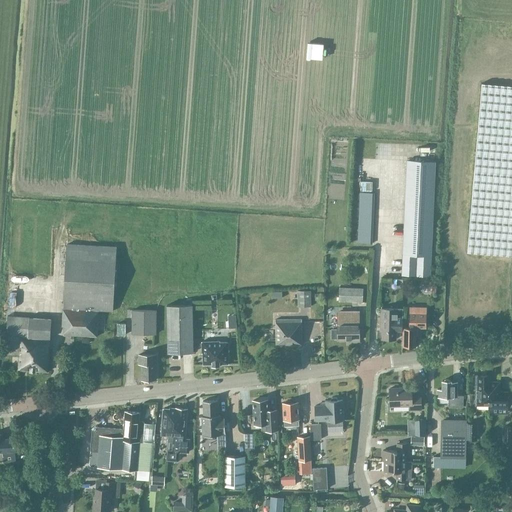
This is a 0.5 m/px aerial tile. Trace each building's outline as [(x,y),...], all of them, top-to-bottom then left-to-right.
[(511,85),(482,83),(467,251),(511,254),(511,85)] [(380,154),(381,140),(368,140),(368,153),(380,154)] [(401,275),(430,277),(435,163),(407,161),(401,275)] [(358,243),(372,244),(374,194),(360,193),(358,243)] [(400,223),(400,211),(390,210),(389,223),(400,223)] [(64,336),(97,338),(98,311),(113,312),(117,248),(67,245),(62,327),(65,327),(64,336)] [(344,316),(357,317),(357,303),(362,303),(363,289),(340,288),(339,302),(345,302),(344,316)] [(298,290),(298,306),(311,306),(311,290),(298,290)] [(167,305),(168,353),(194,352),(192,304),(167,305)] [(380,318),(380,328),(382,328),(382,340),(395,340),(396,331),(402,331),(403,308),(381,307),(380,318)] [(132,335),(156,335),(156,311),(133,310),(132,335)] [(403,347),(408,347),(408,348),(414,349),(414,348),(416,348),(416,336),(417,336),(418,328),(426,329),(426,314),(409,313),(409,328),(403,328),(403,347)] [(338,330),(332,330),(332,339),(338,339),(338,341),(351,341),(351,342),(359,342),(359,324),(355,324),(355,318),(339,319),(339,324),(338,324),(338,330)] [(288,319),(276,319),(276,320),(276,321),(276,346),(302,345),(301,320),(301,319),(288,319)] [(7,335),(6,353),(20,354),(18,369),(49,371),(51,338),(7,335)] [(229,363),(228,363),(228,342),(220,342),(220,341),(202,341),(202,348),(204,348),(204,353),(203,353),(203,364),(203,365),(204,365),(204,364),(212,364),(212,365),(213,365),(219,365),(220,365),(220,364),(228,364),(229,364),(229,363)] [(138,355),(138,364),(141,364),(142,381),(155,380),(155,355),(138,355)] [(490,381),(490,375),(478,375),(478,381),(476,381),(476,405),(489,405),(490,381)] [(438,389),(438,396),(449,397),(449,407),(464,407),(464,395),(457,395),(458,382),(452,382),(452,381),(450,381),(449,379),(445,379),(444,381),(443,381),(443,389),(438,389)] [(490,381),(489,405),(498,405),(498,407),(508,407),(508,391),(500,391),(500,381),(490,381)] [(390,406),(410,405),(410,411),(421,410),(420,397),(412,397),(411,388),(389,389),(390,406)] [(343,420),(343,418),(344,417),(344,413),(343,412),(342,400),(337,400),(337,399),(336,398),(332,398),(331,399),(331,401),(326,401),(326,402),(323,403),(321,405),(321,406),(315,406),(316,420),(327,420),(327,421),(328,421),(328,427),(343,426),(343,420)] [(218,400),(203,400),(204,415),(202,416),(203,435),(226,434),(225,418),(218,418),(218,415),(220,415),(218,415),(218,400)] [(262,425),(262,432),(277,431),(276,411),(268,411),(268,400),(253,401),(254,425),(262,425)] [(298,419),(300,419),(299,411),(298,411),(297,402),(291,403),(291,401),(286,401),(286,403),(284,403),(285,426),(299,425),(298,419)] [(164,408),(162,435),(169,435),(168,442),(173,442),(175,408),(170,408),(170,410),(165,410),(165,409),(164,408)] [(176,408),(175,408),(173,442),(178,442),(178,436),(185,437),(188,409),(176,408)] [(122,427),(121,439),(143,441),(144,422),(144,421),(143,420),(139,419),(140,411),(127,410),(126,428),(122,427)] [(443,420),(442,457),(465,457),(466,421),(443,420)] [(310,425),(311,440),(321,439),(320,424),(310,425)] [(468,440),(477,440),(477,424),(468,424),(468,440)] [(95,429),(94,449),(101,449),(100,465),(135,468),(135,478),(151,479),(153,442),(143,441),(121,439),(122,427),(99,425),(95,429)] [(0,461),(4,461),(4,463),(17,462),(15,450),(15,438),(3,439),(2,434),(0,433),(0,461)] [(298,437),(299,461),(304,460),(311,460),(310,437),(298,437)] [(424,437),(412,437),(412,445),(424,445),(424,437)] [(384,450),(384,461),(405,461),(405,455),(409,455),(409,443),(397,443),(397,450),(384,450)] [(245,457),(225,457),(225,487),(245,487),(245,457)] [(304,460),(299,461),(300,473),(312,473),(311,460),(304,460)] [(384,461),(384,472),(396,472),(396,479),(412,479),(412,471),(412,470),(412,464),(412,463),(412,461),(405,461),(384,461)] [(327,467),(313,468),(314,489),(328,488),(327,467)] [(165,485),(165,477),(153,476),(152,484),(165,485)] [(94,502),(93,511),(105,511),(108,511),(110,496),(119,497),(120,483),(107,482),(106,489),(96,488),(95,502),(94,502)] [(266,499),(266,505),(271,505),(270,511),(281,511),(283,498),(271,497),(271,500),(266,499)]
